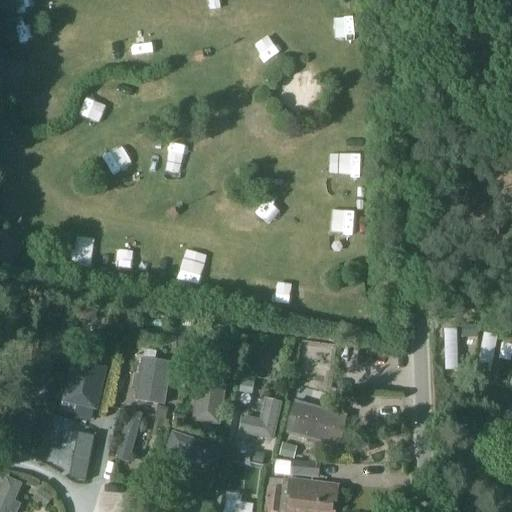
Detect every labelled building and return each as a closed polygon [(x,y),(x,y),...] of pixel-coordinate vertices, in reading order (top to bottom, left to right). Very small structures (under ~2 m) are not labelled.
[(0,281),(4,284),(19,262),(0,248),(0,281)] [(455,330),(442,331),(443,366),(456,365),(455,330)] [(492,350),(479,350),(477,386),(491,386),(492,350)] [(135,400),(164,405),(170,365),(141,360),(135,400)] [(60,411),(73,414),(75,405),(96,410),(105,369),(72,361),(60,411)] [(193,421),(218,425),(224,387),(198,383),(193,421)] [(3,443),(18,448),(30,402),(15,398),(3,443)] [(375,398),(373,408),(389,412),(391,402),(375,398)] [(272,442),(280,404),(264,401),(259,421),(242,417),(238,434),(272,442)] [(295,403),(286,434),(336,448),(345,417),(295,403)] [(128,412),(116,459),(129,462),(141,416),(128,412)] [(42,456),(57,461),(70,418),(55,414),(42,456)] [(167,448),(215,464),(220,450),(172,433),(167,448)] [(240,461),(245,446),(228,440),(223,455),(240,461)] [(173,456),(165,471),(198,487),(205,472),(173,456)] [(320,464),(292,462),(291,475),(318,478),(320,464)] [(6,479),(0,491),(0,511),(9,511),(21,485),(6,479)] [(332,511),(335,491),(312,488),(313,484),(283,481),(281,491),(268,489),(265,511),(273,511),(332,511)] [(225,501),(223,511),(254,511),(255,506),(225,501)]
